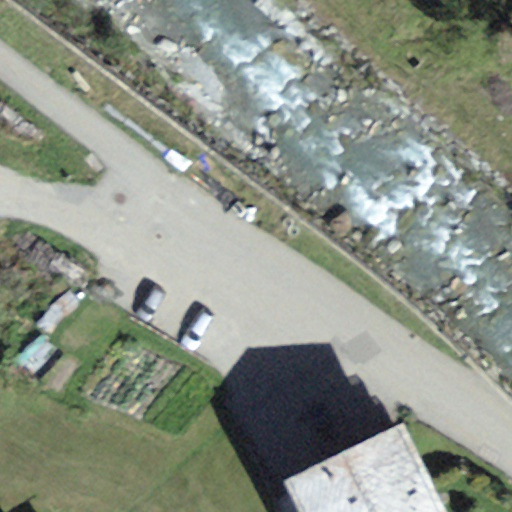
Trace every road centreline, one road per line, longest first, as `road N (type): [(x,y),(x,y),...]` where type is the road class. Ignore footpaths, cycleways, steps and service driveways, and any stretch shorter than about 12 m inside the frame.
road 1 (residential): [(511,450),(428,377),(181,214)]
road 2 (residential): [(0,70),(181,214)]
road 3 (residential): [(181,214),(83,228),(0,201)]
